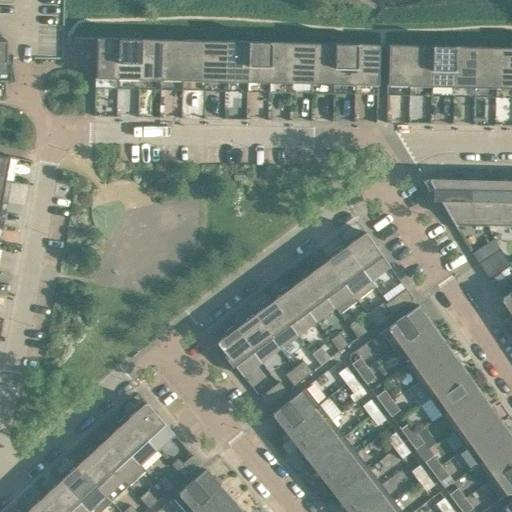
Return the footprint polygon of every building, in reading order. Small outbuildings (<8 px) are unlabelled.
[(0,95),(0,96),(1,75),(13,76),(14,79),(15,79),(14,76),(14,72),(13,69),(13,65),(13,62),(13,58),(13,55),(12,55),(12,56),(1,56),(2,36),(0,35),(0,95)] [(104,84),(118,84),(118,78),(117,78),(118,38),(96,37),(95,78),(104,78),(104,84)] [(117,78),(118,78),(126,78),(126,84),(140,85),(140,79),(139,79),(139,38),(118,38),(117,78)] [(139,79),(140,79),(147,79),(147,85),(161,85),(161,79),(160,79),(161,39),(139,38),(139,79)] [(160,79),(161,79),(169,79),(169,85),(183,86),(183,80),(182,80),(183,39),(161,39),(160,79)] [(182,80),(183,80),(190,80),(190,86),(204,86),(205,80),(203,80),(204,40),(183,39),(182,80)] [(203,80),(205,80),(212,81),(212,86),(226,87),(226,81),(225,81),(226,40),(204,40),(203,80)] [(225,81),(226,81),(234,81),(233,87),(248,87),(248,81),(247,81),(247,41),(226,40),(225,81)] [(247,81),(248,81),(255,81),(255,87),(269,88),(269,82),(268,82),(269,41),(247,41),(247,81)] [(268,82),(269,82),(277,82),(277,88),(291,88),(291,82),(290,82),(291,42),(269,41),(268,82)] [(290,82),(291,82),(298,82),(298,88),(313,89),(313,83),(311,83),(312,42),(291,42),(290,82)] [(311,83),(313,83),(320,83),(320,89),(334,89),(334,83),(333,83),(334,43),(312,42),(311,83)] [(333,83),(334,83),(342,84),(342,90),(356,90),(356,84),(355,84),(355,43),(334,43),(333,83)] [(377,90),(378,44),(355,43),(355,84),(356,84),(363,84),(363,90),(377,90)] [(388,44),(387,84),(396,85),(396,91),(410,91),(410,85),(409,85),(410,44),(388,44)] [(409,85),(410,85),(417,85),(417,91),(432,92),(432,86),(430,86),(431,45),(410,44),(409,85)] [(432,86),(439,86),(439,92),(453,92),(453,86),(452,86),(453,45),(431,45),(430,86),(432,86)] [(452,86),(453,86),(461,86),(460,92),(475,93),(475,86),(474,86),(475,46),(453,45),(452,86)] [(474,86),(475,86),(482,87),(482,93),(496,93),(496,87),(495,87),(496,46),(475,46),(474,86)] [(495,87),(496,87),(504,87),(504,93),(511,93),(511,46),(496,46),(495,87)] [(9,156),(0,154),(0,178),(5,179),(9,156)] [(428,180),(457,229),(458,228),(456,225),(487,225),(460,180),(428,180)] [(460,180),(487,225),(511,225),(511,216),(491,181),(460,180)] [(511,181),(491,181),(511,216),(511,181)] [(389,265),(365,231),(345,246),(370,279),(389,265)] [(375,286),(370,279),(345,246),(327,259),(357,299),(375,286)] [(478,263),(489,279),(511,264),(500,249),(478,263)] [(334,307),(339,313),(357,299),(327,259),(309,273),(334,307)] [(497,290),(508,283),(500,272),(490,280),(497,290)] [(290,287),(315,320),(334,307),(309,273),(290,287)] [(272,300),(297,334),(315,320),(290,287),(272,300)] [(392,314),(413,299),(405,288),(384,304),(392,314)] [(511,289),(501,297),(509,309),(506,311),(510,317),(511,315),(511,289)] [(254,314),(279,348),(297,334),(272,300),(254,314)] [(430,322),(429,322),(422,311),(423,311),(419,306),(419,304),(378,333),(379,334),(382,332),(394,349),(401,344),(400,344),(430,322)] [(368,313),(376,325),(386,318),(378,306),(368,313)] [(235,328),(261,361),(279,348),(254,314),(235,328)] [(349,326),(357,338),(367,331),(359,319),(349,326)] [(442,339),(441,338),(434,328),(434,327),(431,322),(430,321),(429,322),(430,322),(400,344),(401,344),(411,359),(412,360),(442,339)] [(216,342),(242,375),(261,361),(235,328),(216,342)] [(330,339),(338,351),(348,344),(340,332),(330,339)] [(453,355),(445,344),(446,344),(443,339),(442,338),(441,338),(442,339),(412,360),(411,359),(405,364),(417,381),(453,356),(453,355)] [(312,353),(320,365),(330,357),(321,346),(312,353)] [(465,372),(457,361),(458,360),(455,356),(455,355),(454,354),(453,355),(453,356),(417,381),(429,398),(465,372)] [(359,373),(367,367),(360,357),(351,363),(359,373)] [(294,367),(303,379),(312,371),(304,360),(294,367)] [(346,366),(338,373),(345,383),(353,376),(346,366)] [(303,379),(294,367),(284,375),(293,386),(303,379)] [(367,367),(359,373),(366,383),(375,377),(367,367)] [(477,389),(477,388),(469,378),(470,377),(466,372),(467,372),(466,371),(465,372),(429,398),(441,414),(477,389)] [(353,392),(361,386),(353,376),(345,383),(353,392)] [(279,381),(259,396),(267,407),(287,391),(279,381)] [(279,423),(275,426),(281,433),(318,404),(305,387),(272,413),(279,423)] [(481,394),(482,394),(478,389),(478,388),(477,388),(477,389),(441,414),(453,431),(489,405),(481,394)] [(383,406),(392,399),(384,389),(376,396),(383,406)] [(370,399),(362,405),(370,415),(378,409),(370,399)] [(392,399),(383,406),(390,416),(399,409),(392,399)] [(174,432),(145,401),(127,418),(156,449),(174,432)] [(287,441),(291,438),(297,446),(331,420),(318,404),(281,433),(287,441)] [(501,422),(500,421),(493,411),(494,410),(490,405),(490,404),(489,405),(453,431),(465,448),(501,422)] [(377,425),(385,419),(378,409),(370,415),(377,425)] [(110,433),(139,464),(156,449),(127,418),(110,433)] [(304,455),(300,458),(306,465),(344,436),(331,420),(297,446),(304,455)] [(511,439),(511,437),(505,427),(502,422),(501,421),(500,421),(501,422),(465,448),(476,464),(511,439)] [(407,439),(416,432),(409,422),(400,429),(407,439)] [(395,432),(387,438),(394,448),(402,442),(395,432)] [(416,432),(407,439),(415,449),(424,442),(416,432)] [(144,470),(139,464),(110,433),(94,449),(128,486),(144,470)] [(312,473),(316,470),(322,478),(356,452),(344,436),(306,465),(312,473)] [(511,464),(511,439),(476,464),(488,481),(511,464)] [(401,458),(410,452),(402,442),(394,448),(401,458)] [(111,501),(128,486),(94,449),(77,464),(111,501)] [(329,487),(325,490),(331,498),(369,468),(356,452),(322,478),(329,487)] [(183,463),(190,471),(200,462),(192,454),(183,463)] [(432,471),(441,465),(433,455),(424,462),(432,471)] [(172,464),(183,477),(189,472),(178,459),(172,464)] [(90,511),(98,511),(111,501),(77,464),(60,479),(89,510),(90,511)] [(419,464),(411,471),(419,481),(427,474),(419,464)] [(498,500),(511,490),(511,464),(488,481),(500,497),(497,499),(498,500)] [(441,465),(432,471),(439,481),(448,475),(441,465)] [(337,505),(341,502),(347,510),(381,484),(369,468),(331,498),(337,505)] [(205,469),(173,497),(185,511),(188,511),(219,485),(205,469)] [(156,482),(165,493),(174,485),(165,474),(156,482)] [(426,491),(434,484),(427,474),(419,481),(426,491)] [(43,495),(59,511),(86,511),(89,510),(60,479),(43,495)] [(348,511),(378,511),(394,500),(381,484),(347,510),(348,511)] [(218,511),(232,500),(219,485),(188,511),(218,511)] [(456,504),(465,498),(457,488),(449,494),(456,504)] [(139,497),(148,508),(158,500),(148,489),(139,497)] [(27,510),(28,511),(59,511),(43,495),(27,510)] [(444,497),(435,503),(441,511),(444,511),(451,507),(444,497)] [(465,498),(456,504),(461,511),(466,511),(472,507),(465,498)] [(511,511),(511,499),(502,507),(503,508),(506,506),(510,511),(511,511)] [(242,511),(232,500),(218,511),(242,511)] [(402,511),(394,500),(378,511),(402,511)]
